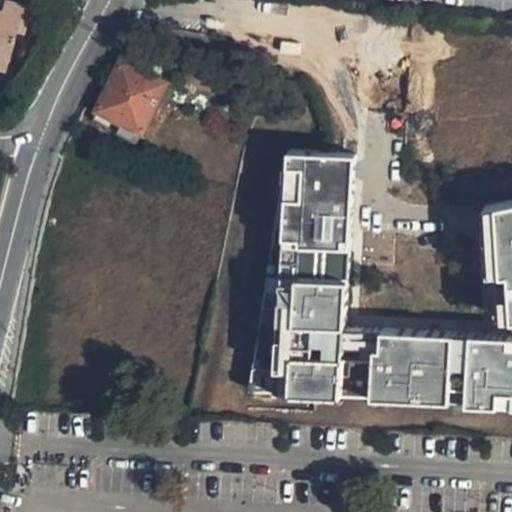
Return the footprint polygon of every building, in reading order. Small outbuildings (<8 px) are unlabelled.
[(0,71),(6,73),(17,34),(24,35),(32,8),(4,1),(1,11),(0,10),(0,71)] [(286,44),(285,55),(303,57),(304,46),(286,44)] [(155,62),(128,49),(120,63),(148,75),(155,62)] [(140,132),(165,84),(148,75),(120,63),(95,111),(140,132)] [(216,83),(191,71),(187,82),(212,93),(216,83)] [(140,132),(95,111),(89,123),(134,144),(140,132)] [(285,164),(251,388),(342,393),(342,391),(466,398),(466,400),(511,402),(511,198),(483,205),(488,271),(511,269),(511,278),(509,278),(510,288),(511,288),(511,296),(489,298),(492,333),(505,334),(505,342),(511,342),(511,364),(452,361),(454,331),(381,326),(381,335),(392,336),(391,357),(313,353),(316,308),(347,310),(351,235),(343,234),(342,245),(321,244),(324,198),(336,199),(337,183),(354,184),(356,153),(290,149),(289,164),(285,164)] [(351,235),(354,184),(337,183),(336,199),(324,198),(321,244),(342,245),(343,234),(351,235)] [(511,269),(488,271),(489,298),(511,296),(511,288),(510,288),(509,278),(511,278),(511,269)] [(381,326),(346,325),(347,310),(316,308),(313,353),(391,357),(392,336),(381,335),(381,326)] [(492,333),(454,331),(452,361),(511,364),(511,342),(505,342),(505,334),(492,333)]
